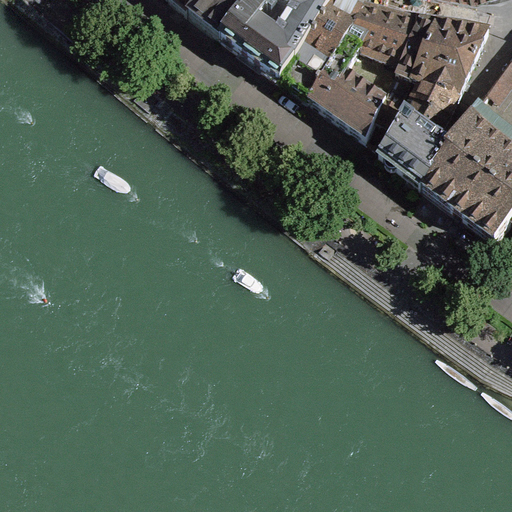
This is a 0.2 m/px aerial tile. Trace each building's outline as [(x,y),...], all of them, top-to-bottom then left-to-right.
[(189,21),(208,0),(170,0),(168,3),(189,21)] [(254,0),(208,0),(189,21),(219,44),(254,0)] [(335,0),(334,0),(254,0),(219,44),(263,76),(279,88),(281,86),(282,87),(335,0)] [(363,14),(336,0),(334,0),(335,0),(282,87),(310,107),(344,48),(363,14)] [(419,24),(365,12),(363,14),(344,48),(359,54),(400,70),(419,24)] [(411,85),(438,27),(419,24),(400,70),(385,104),(374,125),(387,133),(398,113),(394,111),(406,83),(411,85)] [(459,102),(488,35),(461,30),(438,27),(411,85),(421,90),(426,80),(439,86),(436,92),(459,102)] [(359,54),(344,48),(310,107),(365,146),(374,125),(385,104),(346,77),(359,54)] [(452,116),(459,102),(436,92),(439,86),(426,80),(421,90),(413,104),(450,122),(452,116)] [(404,121),(437,143),(450,122),(413,104),(404,121)] [(511,227),(511,226),(511,139),(477,112),(448,151),(423,195),(495,249),(511,227)] [(423,195),(448,151),(437,143),(404,121),(388,152),(379,163),(423,195)]
